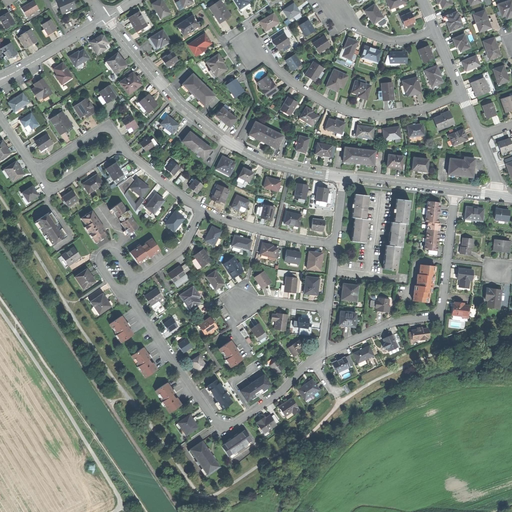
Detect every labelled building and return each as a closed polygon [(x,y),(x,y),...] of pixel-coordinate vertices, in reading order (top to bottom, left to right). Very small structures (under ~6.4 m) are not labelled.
[(60,0),(57,1),(61,12),(69,8),(70,11),(75,8),(73,3),(72,1),(70,1),(69,0),(60,0)] [(158,12),(162,18),(171,13),(162,0),(159,0),(157,2),(152,4),(158,13),(158,12)] [(233,0),(240,9),(245,6),(243,3),(247,1),(247,2),(248,1),(249,0),(233,0)] [(386,0),(390,9),(406,3),(404,0),(386,0)] [(436,0),(436,1),(438,4),(440,3),(442,8),(452,4),(449,0),(436,0)] [(511,0),(498,5),(502,17),(505,15),(506,19),(511,17),(511,16),(511,2),(511,0)] [(22,8),(26,16),(38,10),(33,1),(26,5),(22,8)] [(184,8),(184,7),(181,1),(180,2),(176,4),(179,10),(184,8)] [(209,8),(219,23),(225,19),(230,16),(220,1),(209,8)] [(283,10),(289,19),(299,12),(296,8),(293,4),(283,10)] [(374,4),(364,11),(368,18),(373,24),(376,22),(382,18),(383,17),(374,4)] [(473,14),(479,31),(486,29),(489,28),(487,20),(488,19),(484,10),(473,14)] [(446,24),(449,31),(463,25),(457,11),(443,16),(446,24)] [(133,24),(137,31),(147,25),(140,12),(129,18),(133,24)] [(401,17),(405,26),(414,22),(413,18),(410,13),(401,17)] [(0,19),(7,29),(15,24),(8,14),(4,16),(0,19)] [(262,26),(264,30),(271,27),(279,23),(273,14),(259,22),(262,26)] [(177,27),(183,36),(196,28),(199,26),(192,16),(184,21),(185,22),(177,27)] [(385,21),(382,18),(376,22),(379,25),(381,26),(384,23),(385,21)] [(42,25),(48,35),(52,32),(56,30),(50,20),(42,25)] [(302,32),(305,36),(315,31),(311,25),(308,20),(296,27),(300,34),(302,32)] [(150,24),(147,25),(137,31),(138,34),(151,27),(150,24)] [(21,36),(27,47),(32,44),(37,41),(30,30),(21,36)] [(162,30),(150,38),(156,48),(159,46),(161,48),(170,42),(162,30)] [(195,54),(196,56),(204,50),(202,49),(204,47),(207,45),(210,43),(204,34),(188,45),(194,55),(195,54)] [(276,46),(278,50),(289,43),(284,34),(272,41),(276,46)] [(454,44),(456,47),(458,46),(460,52),(469,48),(464,34),(452,39),(454,44)] [(101,35),(99,37),(104,45),(108,43),(105,39),(103,36),(101,35)] [(90,42),(98,55),(107,50),(104,45),(99,37),(90,42)] [(313,44),(319,53),(329,46),(326,41),(323,37),(313,44)] [(483,41),(489,59),(499,55),(497,47),(498,47),(497,43),(495,37),(483,41)] [(353,40),(348,38),(344,48),(345,49),(345,50),(342,56),(346,58),(351,59),(358,42),(353,40)] [(1,49),(8,60),(12,57),(17,55),(10,44),(1,49)] [(373,62),(377,63),(381,51),(372,49),(365,46),(361,58),(364,59),(373,62)] [(418,50),(423,62),(433,58),(430,51),(428,46),(418,50)] [(69,57),(75,67),(83,62),(89,59),(84,50),(79,53),(78,52),(72,55),(69,57)] [(173,52),(161,59),(164,63),(167,67),(178,60),(173,52)] [(117,53),(106,62),(112,69),(115,74),(126,65),(122,59),(117,53)] [(398,53),(390,53),(390,63),(406,63),(406,53),(398,53)] [(212,70),(217,77),(227,70),(223,63),(224,62),(222,59),(219,54),(207,63),(212,70)] [(289,65),(292,71),(301,65),(294,55),(285,60),(289,65)] [(463,66),(465,71),(479,65),(475,56),(462,62),(463,66)] [(83,62),(75,67),(77,71),(85,66),(83,62)] [(310,78),(314,81),(322,68),(313,62),(305,75),(310,78)] [(57,67),(53,69),(60,79),(58,80),(61,85),(72,77),(62,63),(57,67)] [(504,65),(493,69),(498,84),(504,82),(509,81),(505,68),(504,65)] [(436,66),(425,71),(432,87),(442,82),(440,77),(441,76),(440,73),(439,73),(438,70),(436,66)] [(334,70),(326,87),(331,89),(337,91),(339,86),(342,88),(347,76),(334,70)] [(120,83),(129,94),(142,85),(137,78),(132,73),(126,77),(120,83)] [(194,95),(205,106),(215,95),(193,74),(183,84),(194,95)] [(266,92),(269,96),(278,90),(275,85),(273,86),(271,83),(269,80),(267,76),(258,82),(265,92),(266,92)] [(414,95),(421,93),(417,77),(402,81),(403,85),(403,86),(405,86),(406,92),(407,96),(414,95)] [(36,87),(32,89),(39,99),(48,93),(49,95),(53,92),(43,78),(38,82),(34,84),(36,87)] [(474,90),(476,96),(489,91),(484,78),(471,83),(474,90)] [(227,85),(235,97),(244,91),(240,85),(236,79),(227,85)] [(354,82),(351,93),(357,95),(357,96),(357,97),(359,97),(361,98),(366,100),(370,85),(364,84),(365,81),(358,80),(358,83),(354,82)] [(383,100),(388,100),(394,99),(392,83),(381,84),(382,91),(383,100)] [(106,103),(113,99),(115,97),(114,95),(109,87),(108,86),(99,92),(101,95),(106,103)] [(9,102),(15,112),(29,102),(23,93),(15,98),(9,102)] [(50,97),(49,95),(48,93),(39,99),(41,102),(50,97)] [(151,97),(148,94),(139,102),(148,113),(158,105),(151,97)] [(511,95),(510,96),(502,99),(506,111),(511,109),(511,108),(511,95)] [(290,115),(298,103),(292,100),(288,97),(281,109),(290,115)] [(79,118),(81,116),(75,107),(84,101),(82,98),(70,105),(79,118)] [(75,107),(81,116),(85,114),(90,111),(92,114),(96,111),(87,98),(84,101),(75,107)] [(482,105),(487,117),(491,116),(496,114),(491,101),(482,105)] [(225,122),(231,127),(237,119),(228,110),(224,107),(220,111),(221,112),(218,116),(222,119),(225,122)] [(304,121),(313,126),(319,116),(313,113),(310,112),(311,110),(307,107),(301,116),(306,119),(304,121)] [(434,119),(439,130),(454,124),(450,112),(442,115),(439,117),(434,119)] [(23,124),(25,126),(29,123),(33,129),(39,124),(31,113),(21,120),(23,124)] [(51,119),(61,134),(67,130),(70,128),(69,126),(72,124),(69,119),(68,119),(63,113),(57,117),(56,116),(51,119)] [(131,116),(123,121),(125,125),(128,129),(137,124),(131,116)] [(168,116),(161,124),(173,133),(179,124),(173,120),(168,116)] [(326,129),(342,134),(345,123),(340,121),(340,122),(329,119),(326,129)] [(255,122),(249,135),(261,141),(277,148),(283,135),(255,122)] [(139,127),(137,124),(128,129),(130,133),(139,127)] [(408,126),(409,137),(424,135),(423,124),(415,125),(408,126)] [(356,136),(372,138),(374,128),(365,127),(358,126),(356,136)] [(383,129),(385,140),(401,138),(399,127),(390,128),(383,129)] [(449,136),(453,145),(460,142),(461,143),(468,140),(465,135),(463,130),(449,136)] [(190,132),(182,141),(204,159),(212,149),(201,140),(190,132)] [(47,134),(36,142),(40,149),(44,147),(45,148),(47,146),(49,145),(53,143),(47,134)] [(300,136),(296,150),(300,151),(306,152),(309,138),(300,136)] [(143,148),(145,151),(153,146),(154,146),(151,142),(148,138),(140,144),(143,148)] [(498,142),(501,152),(511,148),(511,143),(510,138),(503,140),(498,142)] [(0,142),(0,159),(11,153),(7,146),(3,140),(0,142)] [(317,142),(315,154),(323,155),(331,157),(332,145),(317,142)] [(345,147),(343,161),(357,163),(374,165),(376,151),(345,147)] [(388,155),(387,167),(394,168),(402,169),(403,156),(388,155)] [(223,157),(217,169),(226,173),(227,171),(231,173),(236,163),(229,160),(223,157)] [(450,159),(448,174),(473,177),(474,167),(475,159),(464,157),(464,160),(450,159)] [(414,158),(412,170),(419,171),(427,172),(428,159),(414,158)] [(5,169),(13,182),(25,174),(21,168),(17,161),(5,169)] [(173,161),(166,169),(169,172),(173,175),(180,167),(173,161)] [(111,176),(113,181),(123,174),(115,163),(110,166),(106,169),(111,176)] [(105,180),(108,178),(100,165),(97,167),(105,180)] [(244,179),(249,182),(254,172),(249,170),(244,168),(239,177),(244,179)] [(111,176),(108,178),(105,180),(112,189),(117,185),(117,186),(126,180),(123,174),(113,181),(111,176)] [(89,180),(83,184),(89,194),(103,184),(97,175),(89,180)] [(131,176),(126,180),(117,186),(124,195),(130,187),(135,181),(131,176)] [(273,179),(267,177),(264,187),(278,191),(281,181),(273,179)] [(129,188),(141,197),(149,188),(143,183),(137,178),(135,181),(130,187),(129,188)] [(192,190),(196,194),(203,186),(195,180),(191,185),(189,187),(192,190)] [(302,185),(297,184),(294,198),(305,199),(307,186),(302,185)] [(219,201),(224,203),(229,190),(217,185),(217,186),(213,195),(211,199),(214,201),(219,203),(219,201)] [(31,187),(23,193),(25,197),(27,196),(30,200),(38,195),(37,192),(35,190),(33,191),(31,187)] [(322,187),(317,187),(315,200),(319,201),(326,202),(327,193),(328,188),(322,187)] [(62,197),(68,206),(78,200),(72,191),(67,194),(62,197)] [(31,202),(30,200),(27,196),(25,197),(23,193),(20,194),(27,205),(31,202)] [(156,194),(145,207),(154,214),(159,207),(164,201),(160,197),(156,194)] [(354,217),(365,219),(368,196),(354,194),(353,206),(351,217),(354,217)] [(235,209),(238,210),(240,206),(246,208),(249,201),(237,196),(231,207),(235,209)] [(135,206),(131,200),(129,202),(135,211),(144,200),(141,197),(135,206)] [(404,224),(407,225),(410,201),(396,199),(395,211),(393,223),(404,224)] [(126,230),(129,234),(139,227),(121,201),(111,209),(117,217),(120,215),(121,216),(120,218),(119,219),(120,220),(122,220),(124,219),(125,220),(121,223),(126,230)] [(427,201),(426,208),(439,210),(440,207),(440,205),(437,205),(437,202),(427,201)] [(266,219),(271,220),(274,208),(264,205),(261,218),(266,219)] [(470,220),(481,221),(483,208),(466,206),(465,212),(464,219),(470,220)] [(426,208),(426,215),(439,216),(439,213),(439,210),(426,208)] [(496,209),(495,219),(508,221),(509,210),(502,210),(496,209)] [(85,227),(96,243),(100,240),(100,241),(102,240),(104,238),(103,238),(107,235),(104,231),(106,230),(92,210),(88,213),(88,212),(85,214),(85,215),(81,218),(86,226),(85,227)] [(294,226),(299,227),(302,215),(286,211),(284,222),(291,223),(290,225),(294,226)] [(37,221),(53,245),(66,237),(49,212),(45,215),(37,221)] [(166,224),(174,231),(178,226),(184,219),(176,212),(166,224)] [(425,222),(427,222),(438,223),(438,220),(439,216),(426,215),(425,222)] [(367,219),(365,219),(354,217),(353,229),(351,241),(364,242),(367,219)] [(311,230),(323,231),(324,226),(324,221),(312,219),(311,230)] [(427,222),(427,229),(439,231),(440,227),(440,223),(438,223),(427,222)] [(402,248),(404,224),(393,223),(390,223),(389,235),(388,246),(399,247),(402,248)] [(205,241),(214,245),(221,231),(212,227),(208,234),(205,241)] [(247,251),(249,251),(251,240),(243,238),(234,236),(231,246),(247,251)] [(426,236),(425,243),(438,244),(438,241),(438,237),(426,236)] [(131,252),(138,264),(142,261),(141,260),(144,258),(145,257),(146,258),(149,256),(150,257),(160,250),(152,238),(145,242),(146,244),(142,246),(141,245),(131,252)] [(459,254),(470,255),(470,248),(472,249),(473,239),(462,238),(462,243),(462,247),(460,247),(459,254)] [(501,251),(509,252),(510,242),(495,240),(493,250),(501,251)] [(260,254),(275,258),(278,248),(272,247),(268,246),(268,245),(263,243),(260,254)] [(424,250),(437,251),(437,248),(438,244),(425,243),(424,250)] [(396,270),(399,247),(388,246),(385,246),(384,256),(383,269),(396,270)] [(69,265),(81,257),(79,255),(74,248),(63,255),(69,265)] [(201,266),(202,266),(210,260),(203,249),(198,253),(194,256),(197,260),(201,266)] [(284,261),(299,264),(301,253),(294,252),(286,250),(284,261)] [(315,253),(309,252),(307,269),(320,270),(322,253),(315,253)] [(230,272),(233,277),(238,274),(243,271),(233,258),(223,265),(228,272),(229,273),(230,272)] [(190,270),(185,264),(180,267),(185,274),(190,270)] [(417,274),(416,286),(429,287),(430,284),(432,284),(432,277),(433,271),(434,271),(435,266),(420,265),(419,274),(417,274)] [(168,274),(175,283),(182,278),(186,275),(185,274),(180,267),(179,266),(174,270),(168,274)] [(75,276),(84,289),(96,281),(91,274),(87,268),(75,276)] [(459,287),(468,288),(469,281),(471,281),(472,271),(458,269),(458,274),(460,274),(460,279),(459,287)] [(207,277),(215,290),(220,287),(224,284),(215,271),(210,274),(211,274),(207,277)] [(259,284),(262,289),(271,283),(263,271),(254,277),(259,284)] [(189,279),(186,275),(182,278),(184,280),(176,285),(178,287),(189,279)] [(290,293),(295,293),(297,278),(286,277),(284,292),(290,293)] [(311,295),(317,295),(319,279),(306,277),(304,294),(311,295)] [(341,299),(356,301),(357,295),(356,295),(357,285),(343,284),(342,291),(341,299)] [(416,286),(414,286),(413,301),(426,302),(427,298),(428,298),(429,287),(416,286)] [(180,295),(190,310),(201,303),(197,298),(195,294),(197,292),(193,287),(180,295)] [(493,289),(486,288),(485,299),(487,300),(487,306),(499,308),(501,290),(493,289)] [(156,289),(145,296),(148,301),(151,305),(158,301),(162,298),(156,289)] [(103,293),(91,302),(94,307),(95,306),(100,314),(111,306),(108,302),(106,299),(107,298),(103,293)] [(377,308),(377,311),(382,311),(387,312),(389,299),(379,298),(378,301),(376,301),(375,307),(375,308),(377,308)] [(165,311),(158,301),(151,305),(156,312),(155,312),(157,316),(165,311)] [(455,304),(453,304),(453,309),(452,315),(454,315),(468,316),(469,306),(464,305),(464,304),(459,303),(459,305),(455,304)] [(340,317),(339,325),(355,327),(356,313),(341,311),(340,317)] [(274,329),(285,331),(287,315),(281,314),(276,313),(276,315),(272,314),(271,321),(275,321),(274,329)] [(116,335),(122,343),(133,334),(128,327),(129,327),(127,324),(121,316),(110,324),(112,327),(114,327),(116,331),(115,331),(117,334),(116,335)] [(210,317),(199,325),(202,329),(201,329),(205,335),(209,333),(210,333),(213,331),(212,330),(217,327),(213,322),(210,317)] [(300,327),(308,328),(308,327),(309,319),(304,318),(299,317),(298,322),(298,327),(300,327)] [(167,328),(170,332),(178,326),(173,318),(164,324),(167,328)] [(264,332),(259,324),(255,326),(251,329),(256,337),(264,332)] [(312,327),(308,327),(308,328),(300,327),(299,335),(310,336),(312,327)] [(413,339),(413,340),(429,338),(428,329),(418,330),(412,331),(412,332),(413,339)] [(267,336),(264,332),(256,337),(259,342),(267,336)] [(397,347),(398,347),(392,335),(387,337),(383,339),(385,343),(387,348),(388,351),(389,351),(397,347)] [(176,342),(178,345),(187,339),(185,336),(176,342)] [(180,348),(183,353),(192,347),(187,339),(178,345),(180,348)] [(225,360),(231,367),(242,359),(237,352),(238,351),(230,341),(224,345),(219,349),(221,352),(222,352),(225,356),(224,356),(226,359),(225,360)] [(301,351),(299,348),(302,346),(299,341),(287,348),(293,357),(298,353),(301,351)] [(360,350),(353,353),(358,363),(366,360),(374,356),(369,346),(360,350)] [(138,367),(146,378),(157,370),(153,363),(152,364),(150,362),(149,360),(151,359),(143,348),(132,356),(134,360),(135,359),(138,363),(137,364),(139,366),(138,367)] [(350,355),(345,357),(349,366),(354,364),(350,355)] [(194,367),(198,372),(207,366),(202,360),(199,356),(198,357),(193,360),(191,362),(194,367)] [(339,360),(332,363),(337,373),(338,372),(349,367),(350,367),(349,366),(345,357),(339,360)] [(269,365),(276,374),(280,370),(284,367),(277,359),(269,365)] [(350,371),(349,367),(338,372),(340,376),(350,371)] [(240,391),(247,401),(252,398),(256,396),(255,395),(257,393),(259,392),(261,391),(262,390),(263,390),(266,388),(271,385),(264,374),(240,391)] [(216,399),(222,409),(233,402),(218,380),(207,387),(216,399)] [(305,384),(298,390),(305,400),(319,390),(312,380),(305,384)] [(162,402),(170,413),(181,405),(177,398),(175,399),(174,396),(173,395),(175,394),(167,383),(156,391),(158,394),(159,394),(162,398),(161,399),(163,402),(162,402)] [(284,403),(278,407),(285,417),(292,412),(293,411),(295,414),(300,410),(291,398),(287,401),(287,402),(285,403),(284,404),(284,403)] [(185,432),(187,435),(199,427),(195,421),(190,415),(178,423),(185,432)] [(261,419),(256,423),(261,430),(262,432),(267,429),(268,430),(276,424),(275,423),(271,417),(270,415),(265,418),(262,420),(261,419)] [(182,433),(185,432),(178,423),(176,424),(182,433)] [(269,432),(268,430),(267,429),(262,432),(261,430),(259,432),(263,437),(269,432)] [(221,446),(228,456),(251,441),(244,430),(232,439),(221,446)] [(190,450),(208,475),(219,467),(208,450),(202,442),(190,450)]
